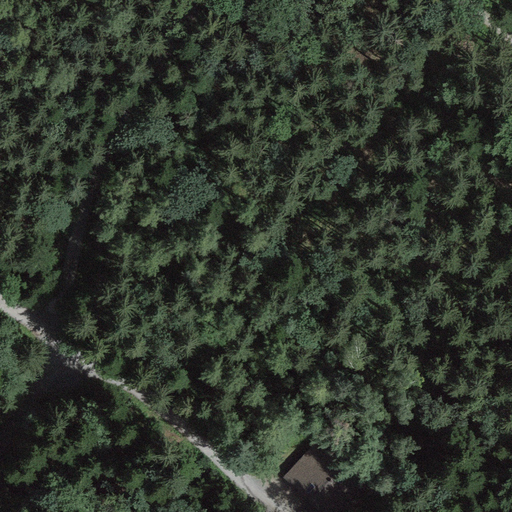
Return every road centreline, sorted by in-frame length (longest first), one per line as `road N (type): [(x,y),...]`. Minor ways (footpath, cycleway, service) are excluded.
road 1 (track): [(276,511),(191,435),(59,344),(75,236),(107,140),(202,0)]
road 2 (track): [(407,0),(511,202)]
